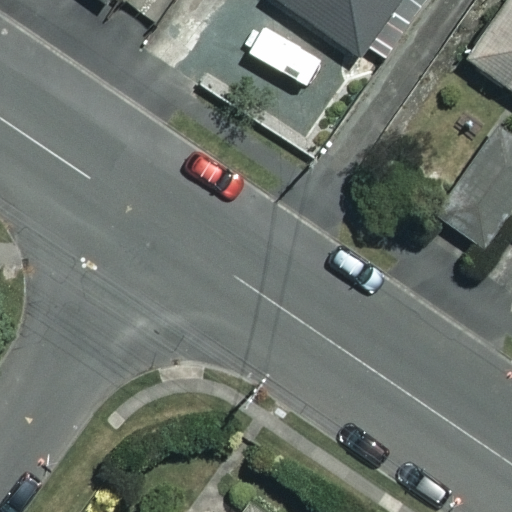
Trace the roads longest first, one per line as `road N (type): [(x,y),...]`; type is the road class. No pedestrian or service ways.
road 1 (residential): [(511,462),(159,224)]
road 2 (residential): [(0,452),(159,224)]
road 3 (residential): [(159,224),(0,118)]
